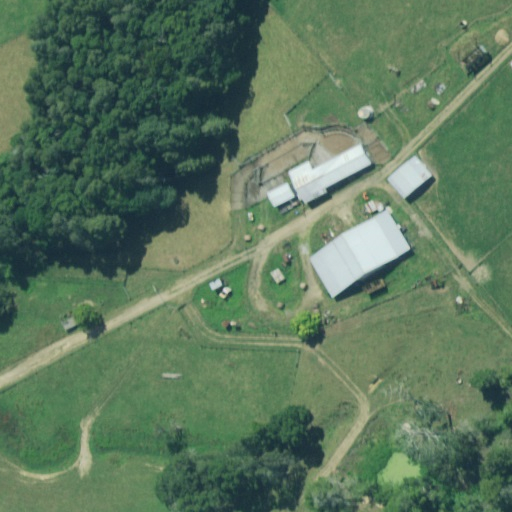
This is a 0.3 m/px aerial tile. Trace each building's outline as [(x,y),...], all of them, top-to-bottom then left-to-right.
[(375,165),(365,146),(318,171),(313,163),(294,173),(310,204),(331,193),(329,189),(375,165)] [(436,177),(419,157),(393,180),(410,200),(436,177)] [(298,198),(291,185),(272,195),(278,208),(298,198)] [(415,250),(391,211),(313,260),(337,298),(415,250)] [(381,274),(364,284),(372,296),(388,286),(381,274)] [(84,323),(79,312),(63,320),(69,331),(84,323)]
